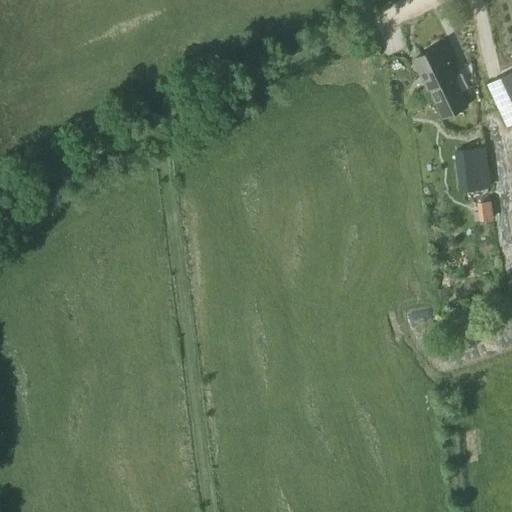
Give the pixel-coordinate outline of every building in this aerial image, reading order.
[(426,15),(448,4),(445,0),(433,0),(421,6),(426,15)] [(440,46),(413,59),(427,89),(428,88),(430,92),(433,90),(452,82),(455,81),(453,76),(454,76),(449,64),(451,63),(443,46),(441,47),(440,46)] [(511,76),(488,88),(507,128),(511,125),(511,76)] [(433,90),(430,92),(442,117),(467,106),(455,81),(452,82),(433,90)] [(488,188),(482,145),(455,149),(461,191),(488,188)]
